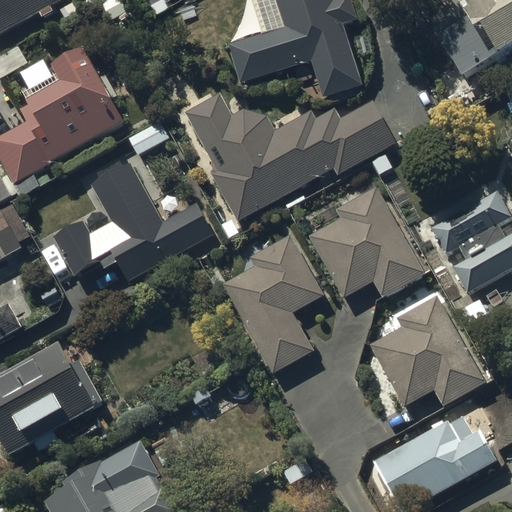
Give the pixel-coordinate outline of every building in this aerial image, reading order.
[(0,0),(0,32),(58,0),(0,0)] [(344,0),(333,3),(332,0),(252,0),(265,39),(231,49),(242,84),(315,61),(325,95),(359,85),(340,23),(355,19),(349,0),(344,0)] [(511,0),(481,0),(487,10),(441,36),(465,78),(511,51),(511,0)] [(120,123),(84,59),(60,73),(69,88),(25,113),(30,121),(0,138),(0,156),(15,183),(120,123)] [(230,123),(219,102),(191,117),(222,173),(215,177),(238,219),(335,166),(338,172),(391,143),(372,108),(339,126),(333,116),(314,126),(310,118),(275,137),(266,122),(246,114),(230,123)] [(167,139),(159,126),(131,142),(139,155),(167,139)] [(161,225),(130,167),(93,186),(114,227),(93,238),(86,225),(57,240),(75,274),(116,252),(129,277),(210,235),(195,207),(161,225)] [(1,171),(0,171),(0,203),(18,194),(9,179),(6,180),(1,171)] [(417,272),(375,196),(341,214),(344,220),(313,237),(344,293),(374,276),(382,291),(417,272)] [(510,221),(496,196),(433,230),(446,254),(460,247),(468,263),(456,269),(467,290),(511,266),(511,239),(504,243),(496,228),(510,221)] [(30,239),(11,206),(0,212),(0,262),(22,250),(19,245),(30,239)] [(319,296),(288,242),(253,262),(258,271),(228,287),(274,370),(309,351),(288,313),(319,296)] [(479,379),(437,303),(401,322),(406,330),(374,348),(404,404),(435,387),(442,399),(479,379)] [(1,314),(0,311),(0,341),(22,330),(11,308),(1,314)] [(95,411),(58,348),(0,380),(0,437),(12,458),(95,411)] [(473,443),(462,422),(379,467),(403,511),(494,462),(491,457),(481,439),(473,443)] [(175,511),(138,444),(59,487),(64,496),(49,504),(53,511),(175,511)] [(303,447),(280,458),(291,483),(314,473),(303,447)]
